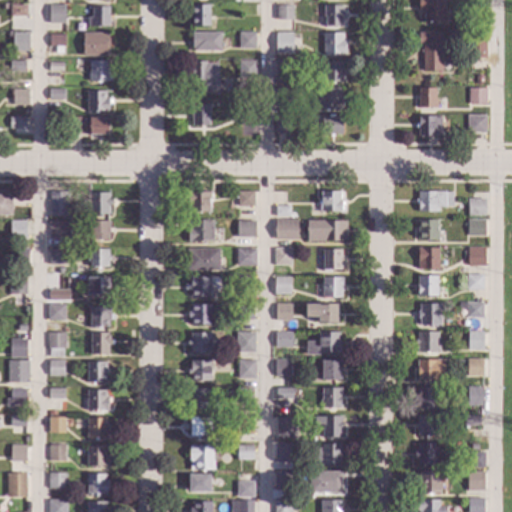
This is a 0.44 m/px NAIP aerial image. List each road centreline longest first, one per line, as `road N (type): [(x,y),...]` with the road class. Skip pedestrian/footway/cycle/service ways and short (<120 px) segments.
road 1 (residential): [(384,0),(381,511)]
road 2 (residential): [(0,165),(511,163)]
road 3 (residential): [(153,0),(152,511)]
